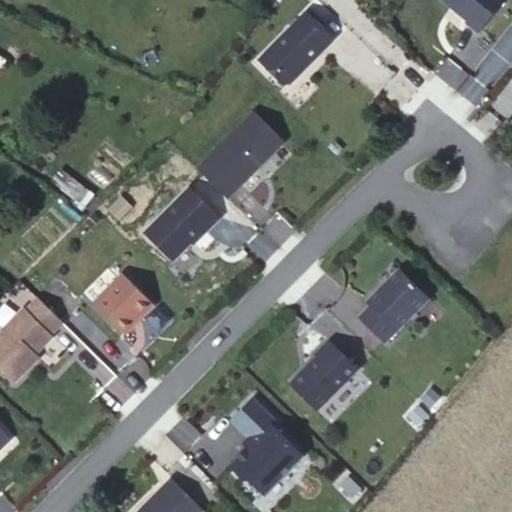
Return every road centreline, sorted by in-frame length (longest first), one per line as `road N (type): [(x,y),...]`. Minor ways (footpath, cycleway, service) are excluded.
road 1 (residential): [(49,511),(388,174)]
road 2 (residential): [(388,174),(418,138),(450,137),(475,163),(482,189),(456,211),(421,205)]
